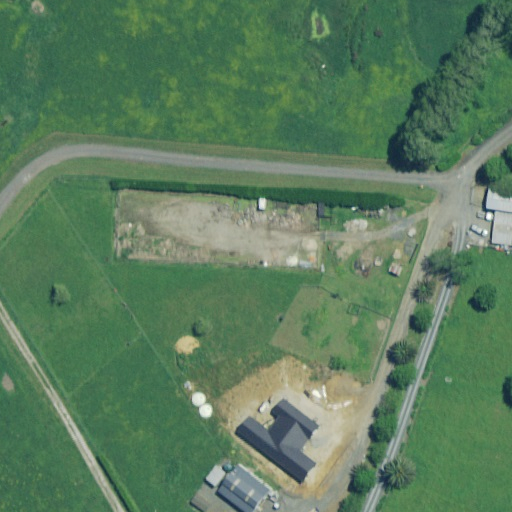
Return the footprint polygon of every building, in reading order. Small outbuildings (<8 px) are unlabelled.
[(511,192),(494,190),(492,209),(498,209),(493,242),(503,244),(502,249),(509,250),(510,245),(511,245),(511,192)] [(396,261),(392,271),(400,275),(409,254),(402,251),(401,254),(396,252),(393,259),(396,261)] [(282,490),(307,462),(293,450),(284,460),(276,452),(269,459),(274,464),(265,474),(282,490)] [(225,509),(232,501),(244,511),(255,511),(274,491),(244,464),(229,480),(225,477),(216,487),(223,493),(216,501),(225,509)] [(319,474),(310,466),(298,480),(307,488),(319,474)] [(332,483),(324,477),(313,490),(321,497),(332,483)]
